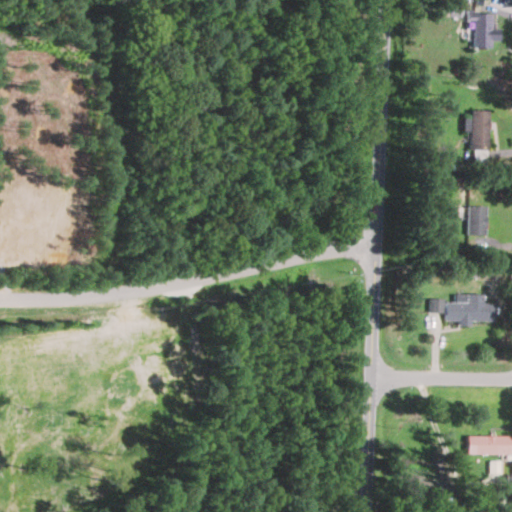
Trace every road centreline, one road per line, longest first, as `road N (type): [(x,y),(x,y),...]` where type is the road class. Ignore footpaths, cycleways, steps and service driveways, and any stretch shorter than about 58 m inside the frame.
road 1 (residential): [(368,511),(389,0)]
road 2 (residential): [(0,299),(120,291),(307,249),(380,243)]
road 3 (residential): [(375,372),(511,373)]
